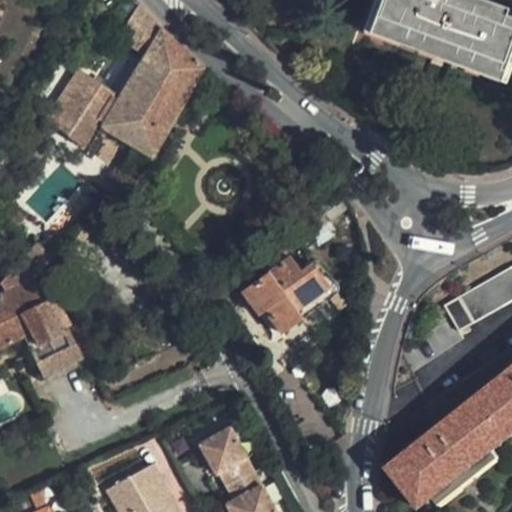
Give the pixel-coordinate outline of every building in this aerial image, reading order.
[(499,72),(511,38),(511,17),(465,0),(379,0),(371,25),(499,72)] [(158,28),(134,3),(111,44),(124,51),(129,44),(143,53),(133,72),(121,65),(111,81),(101,75),(96,82),(74,69),(42,121),(64,135),(63,137),(80,147),(96,122),(150,155),(199,70),(184,56),(158,28)] [(124,51),(111,44),(104,56),(117,64),(124,51)] [(0,216),(12,226),(23,212),(0,193),(0,216)] [(29,252),(19,265),(34,279),(36,277),(55,259),(36,245),(29,252)] [(331,286),(314,261),(303,269),(295,258),(247,291),(261,310),(267,306),(285,330),(303,317),(299,311),(331,286)] [(250,274),(240,260),(225,272),(237,285),(250,274)] [(0,346),(22,336),(41,376),(78,359),(64,327),(71,323),(57,294),(46,299),(36,279),(34,279),(19,265),(2,283),(7,291),(0,294),(0,346)] [(511,267),(459,298),(472,320),(474,325),(477,322),(511,302),(511,267)] [(421,507),(434,496),(441,505),(466,485),(474,478),(499,458),(493,449),(511,433),(511,368),(389,467),(421,507)] [(277,511),(253,466),(230,423),(199,440),(215,469),(218,468),(225,481),(233,496),(225,500),(231,511),(277,511)] [(179,511),(160,476),(156,478),(148,464),(108,486),(122,511),(179,511)] [(41,487),(0,506),(0,511),(37,511),(49,507),(41,487)]
